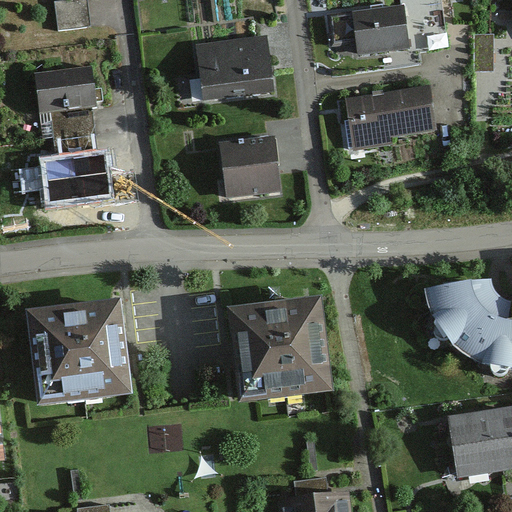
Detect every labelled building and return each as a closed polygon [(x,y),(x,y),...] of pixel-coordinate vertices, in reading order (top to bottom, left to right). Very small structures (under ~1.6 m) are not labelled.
[(58,0),(61,28),(94,25),(91,0),(58,0)] [(402,10),(353,18),(359,54),(408,46),(402,10)] [(265,45),(198,53),(203,96),(270,89),(265,45)] [(54,114),(57,138),(93,134),(90,108),(95,108),(91,72),(38,77),(42,115),(54,114)] [(429,93),(350,106),(357,147),(436,133),(429,93)] [(96,161),(93,134),(57,138),(60,165),(49,166),(53,202),(106,196),(102,160),(96,161)] [(277,143),(219,149),(225,200),(283,194),(277,143)] [(511,309),(510,309),(503,305),(496,299),(492,294),(489,289),(488,284),(426,293),(429,306),(438,326),(449,342),(467,357),(487,367),(507,373),(511,373),(511,309)] [(122,303),(31,315),(42,406),(134,395),(122,303)] [(321,304),(231,316),(242,403),(332,392),(321,304)] [(511,411),(451,420),(459,475),(511,468),(511,411)] [(284,505),(284,511),(347,511),(346,499),(284,505)]
